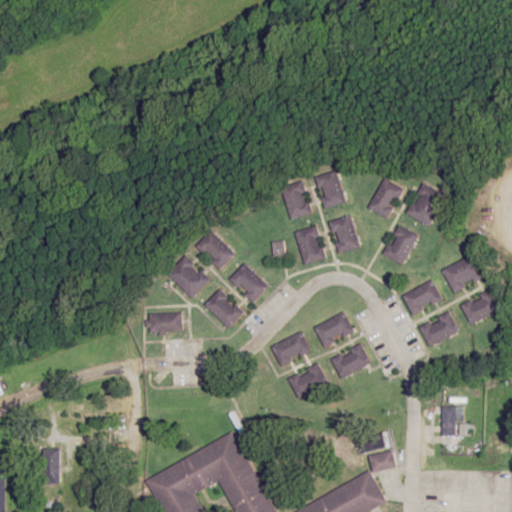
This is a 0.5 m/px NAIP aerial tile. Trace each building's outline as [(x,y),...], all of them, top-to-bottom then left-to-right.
[(317,176),(326,209),(348,203),(339,170),(317,176)] [(387,178),(371,207),(390,218),(407,189),(387,178)] [(408,212),(430,225),(448,195),(426,182),(408,212)] [(284,188),(293,219),(313,214),(305,183),(284,188)] [(331,221),(340,254),(362,248),(352,215),(331,221)] [(401,224),(421,236),(404,265),(385,253),(401,224)] [(297,232),(306,264),(328,258),(319,225),(297,232)] [(198,246),(222,271),(238,255),(214,230),(198,246)] [(273,241),(285,240),(287,255),(275,256),(273,241)] [(187,254),(169,273),(195,299),(214,279),(187,254)] [(443,270),(455,293),(486,278),(474,254),(443,270)] [(247,262),(231,278),(256,302),(271,286),(247,262)] [(403,296),(413,316),(444,300),(434,280),(403,296)] [(221,288),(206,304),(231,328),(246,312),(221,288)] [(463,305),(473,325),(502,310),(492,290),(463,305)] [(450,311),(460,331),(431,346),(421,326),(450,311)] [(150,314),(180,312),(182,335),(151,337),(150,314)] [(315,328),(325,347),(356,331),(346,312),(315,328)] [(302,331),(313,351),(283,366),(273,346),(302,331)] [(332,359),(342,379),(372,364),(362,344),(332,359)] [(289,378),(299,400),(330,385),(319,363),(289,378)] [(442,407),(442,437),(471,438),(472,424),(462,424),(462,407),(442,407)] [(63,416),(83,416),(83,470),(96,470),(96,490),(81,490),(81,511),(63,511),(63,472),(60,472),(60,483),(41,483),(41,448),(60,448),(60,464),(63,464),(63,416)] [(295,511),(369,470),(387,501),(367,511),(165,511),(148,481),(235,432),(279,511),(295,511)] [(372,455),(376,472),(397,467),(393,450),(372,455)]
